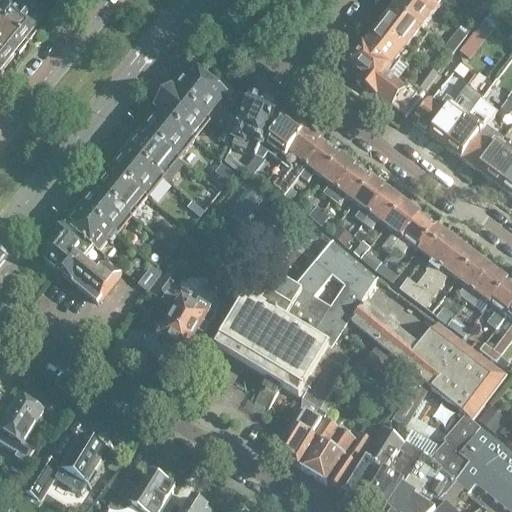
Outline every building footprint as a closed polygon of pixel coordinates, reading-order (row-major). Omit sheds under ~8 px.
[(3,1),(0,5),(0,27),(26,48),(34,38),(31,35),(34,31),(32,30),(40,20),(19,2),(17,0),(7,0),(8,0),(3,1)] [(417,0),(402,0),(393,12),(421,33),(435,14),(417,0)] [(446,0),(417,0),(435,14),(446,0)] [(488,9),(482,4),(474,14),(481,19),(488,9)] [(393,12),(379,30),(413,57),(414,57),(421,48),(428,39),(421,33),(393,12)] [(471,33),(463,26),(458,32),(467,39),(471,33)] [(0,61),(6,66),(14,56),(17,59),(26,48),(0,27),(0,61)] [(379,30),(364,49),(392,71),(399,62),(406,67),(413,57),(379,30)] [(458,32),(444,51),(452,58),(467,39),(458,32)] [(478,32),(460,54),(461,55),(469,61),(487,39),(478,32)] [(399,86),(387,76),(392,71),(364,49),(363,48),(349,66),(361,76),(356,83),(376,99),(377,97),(405,119),(424,95),(411,85),(410,85),(404,80),(399,86)] [(443,52),(433,66),(441,72),(452,58),(444,51),(443,51),(444,52),(444,53),(443,52)] [(469,73),(461,67),(455,75),(463,81),(469,73)] [(191,70),(172,94),(207,122),(226,98),(212,88),(213,87),(205,80),(204,81),(191,70)] [(427,90),(438,76),(430,70),(422,80),(423,81),(420,84),(427,90)] [(454,105),(428,138),(445,151),(463,127),(470,117),(475,111),(482,101),(467,90),(466,89),(454,105)] [(172,94),(157,113),(159,115),(192,141),(207,122),(172,94)] [(238,95),(228,118),(240,123),(250,100),(238,95)] [(439,108),(431,102),(412,126),(428,138),(454,104),(446,99),(439,108)] [(287,117),(252,102),(232,148),(242,152),(241,154),(255,159),(269,140),(270,141),(287,117)] [(511,110),(506,106),(501,113),(511,121),(511,110)] [(463,127),(445,151),(461,163),(486,129),(490,124),(475,111),(470,117),(463,127)] [(144,133),(144,134),(179,162),(194,143),(192,141),(159,115),(153,123),(148,122),(143,128),(144,133)] [(281,165),(307,131),(287,117),(270,141),(269,140),(255,159),(263,162),(268,155),(281,165)] [(486,129),(461,163),(477,175),(503,142),(486,129)] [(324,144),(307,131),(281,165),(292,172),(283,184),(279,181),(273,189),(284,198),(289,190),(299,177),(324,144)] [(128,152),(127,153),(163,182),(179,162),(144,134),(137,142),(132,141),(128,148),(128,152)] [(232,142),(225,135),(220,141),(229,149),(232,142)] [(504,143),(503,142),(477,175),(480,177),(501,193),(511,176),(511,159),(510,162),(497,152),(504,143)] [(340,156),(324,144),(299,177),(308,184),(315,175),(322,180),(340,156)] [(112,172),(148,201),(163,182),(127,153),(121,161),(116,160),(111,167),(112,172)] [(246,170),(229,156),(225,165),(240,177),(246,170)] [(356,168),(340,156),(322,180),(330,186),(323,195),(331,201),(356,168)] [(234,178),(220,167),(214,175),(227,186),(234,178)] [(372,180),(356,168),(331,201),(339,208),(346,198),(354,204),(372,180)] [(97,190),(96,191),(132,220),(148,201),(112,172),(106,180),(101,180),(96,186),(97,190)] [(511,176),(501,193),(511,201),(511,176)] [(387,192),(372,180),(354,204),(362,210),(355,220),(362,225),(387,192)] [(266,199),(246,182),(224,208),(245,225),(266,199)] [(219,196),(207,186),(202,192),(214,202),(219,196)] [(297,196),(289,190),(284,198),(291,204),(297,196)] [(80,206),(81,210),(117,239),(132,220),(96,191),(90,199),(86,199),(80,206)] [(403,204),(387,192),(362,225),(371,232),(378,223),(385,228),(403,204)] [(206,213),(194,204),(189,210),(203,220),(206,213)] [(393,234),(381,251),(389,257),(395,250),(420,216),(403,204),(385,228),(393,234)] [(66,230),(95,254),(104,242),(110,247),(117,239),(81,210),(81,211),(75,219),(70,218),(65,224),(66,230)] [(321,214),(316,210),(308,219),(314,223),(321,214)] [(329,220),(321,214),(314,223),(321,229),(329,220)] [(437,229),(420,216),(395,250),(403,256),(409,246),(419,253),(437,229)] [(191,233),(179,223),(171,231),(186,241),(191,233)] [(437,229),(419,253),(422,256),(432,264),(425,273),(428,275),(417,288),(408,282),(400,293),(414,304),(458,245),(441,232),(437,229)] [(95,254),(66,230),(60,237),(56,237),(52,241),(53,245),(43,257),(45,265),(96,307),(122,275),(95,254)] [(354,238),(347,232),(338,244),(345,249),(354,238)] [(174,254),(160,244),(154,251),(170,261),(174,254)] [(258,308),(245,300),(237,312),(230,326),(214,351),(216,351),(268,383),(262,391),(276,399),(281,391),(297,401),(315,371),(318,373),(331,352),(350,325),(363,304),(364,305),(378,282),(333,244),(294,291),(272,278),(262,295),(265,296),(258,308)] [(370,251),(362,244),(354,257),(361,262),(370,251)] [(456,282),(474,258),(458,245),(414,304),(426,312),(445,286),(443,284),(449,276),(456,282)] [(491,270),(474,258),(456,282),(465,288),(458,297),(466,303),(491,270)] [(384,263),(377,259),(369,269),(376,274),(384,263)] [(397,280),(382,267),(376,275),(391,288),(397,280)] [(488,306),(507,282),(491,270),(466,303),(474,309),(481,300),(488,306)] [(156,282),(151,277),(141,290),(146,294),(156,282)] [(174,285),(163,277),(148,295),(160,304),(174,285)] [(511,311),(511,285),(507,282),(488,306),(496,312),(486,325),(496,332),(507,317),(511,311)] [(161,325),(158,331),(159,336),(162,338),(160,341),(162,342),(161,344),(163,348),(169,351),(173,351),(174,349),(184,355),(192,342),(198,346),(215,317),(199,306),(195,312),(182,304),(169,325),(166,323),(161,325)] [(368,308),(364,305),(363,304),(350,325),(432,392),(465,419),(465,420),(472,425),(507,379),(439,327),(419,350),(376,316),(378,313),(369,305),(368,308)] [(237,312),(226,306),(218,319),(230,326),(237,312)] [(456,318),(445,310),(437,321),(447,328),(453,322),(456,318)] [(511,311),(507,317),(511,320),(511,329),(494,354),(485,347),(479,354),(496,367),(496,366),(511,345),(511,311)] [(468,333),(453,322),(447,328),(463,341),(468,333)] [(511,345),(496,366),(503,372),(511,360),(511,345)] [(299,414),(274,455),(274,456),(299,471),(316,442),(312,439),(321,425),(326,417),(321,414),(345,373),(344,372),(349,363),(331,352),(318,373),(320,374),(303,403),(317,412),(313,419),(303,413),(299,414)] [(18,400),(0,429),(0,445),(17,456),(15,460),(26,467),(35,453),(24,447),(44,415),(18,400)] [(505,422),(489,410),(478,425),(494,437),(505,422)] [(472,425),(465,420),(445,443),(441,449),(430,463),(425,459),(414,477),(412,475),(389,511),(439,511),(435,508),(446,497),(447,498),(457,485),(472,467),(460,458),(461,456),(481,432),(472,425)] [(511,443),(511,425),(508,423),(498,436),(511,445),(511,443)] [(312,439),(316,442),(299,471),(339,495),(355,467),(357,468),(368,451),(357,443),(355,445),(321,425),(312,439)] [(472,467),(457,485),(468,495),(467,497),(485,511),(504,511),(506,509),(509,511),(511,511),(511,457),(481,432),(461,456),(460,458),(472,467)] [(344,498),(351,502),(364,510),(393,464),(403,447),(384,433),(344,498)] [(44,460),(24,495),(38,503),(51,481),(57,484),(57,483),(81,497),(87,488),(89,489),(110,455),(83,439),(63,472),(44,460)] [(393,464),(364,510),(367,511),(389,511),(412,475),(393,464)] [(117,477),(100,497),(107,504),(125,484),(117,477)] [(164,511),(175,494),(167,489),(168,486),(153,477),(142,494),(131,486),(113,511),(164,511)] [(439,511),(451,511),(447,507),(452,503),(447,498),(446,497),(435,508),(439,511)] [(209,511),(193,502),(186,511),(209,511)]
